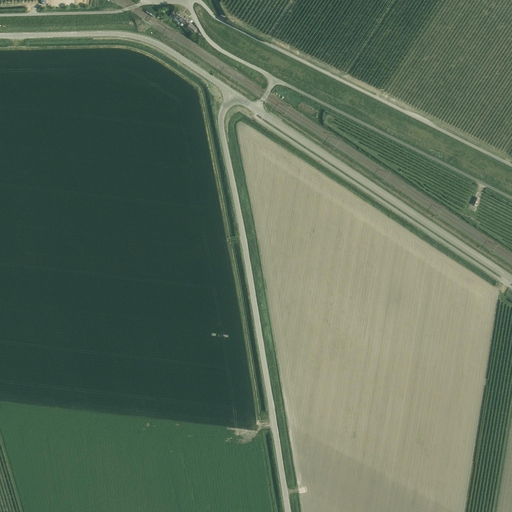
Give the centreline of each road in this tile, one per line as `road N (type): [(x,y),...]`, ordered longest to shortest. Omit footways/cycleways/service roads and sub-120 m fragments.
road 1 (unclassified): [(287,511),(221,126),(231,94)]
road 2 (unclassified): [(511,166),(217,18),(198,0)]
road 3 (tertiary): [(511,280),(256,110)]
road 4 (unclassified): [(511,199),(275,79)]
road 5 (tertiary): [(231,94),(133,36),(0,37)]
road 6 (unclassified): [(0,15),(115,12),(147,1)]
road 7 (unclassified): [(275,79),(221,51),(187,1)]
